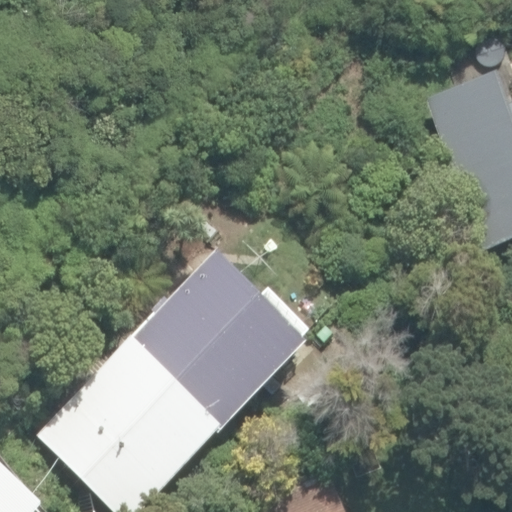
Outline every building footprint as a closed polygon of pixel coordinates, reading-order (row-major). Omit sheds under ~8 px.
[(511,250),(511,97),(504,87),(430,107),(481,260),(511,250)] [(37,437),(110,511),(143,511),(218,438),(308,351),(220,260),(130,346),(37,437)] [(340,453),(352,482),(385,468),(372,440),(340,453)] [(0,511),(45,511),(0,466),(0,511)] [(245,505),(247,511),(344,511),(329,473),(245,505)]
